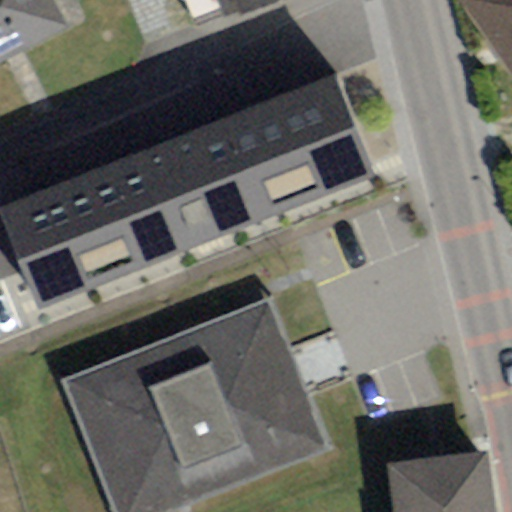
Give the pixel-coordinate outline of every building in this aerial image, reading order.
[(0,0),(0,56),(69,23),(57,0),(0,0)] [(183,0),(196,27),(257,0),(183,0)] [(511,0),(475,0),(511,59),(511,0)] [(376,165),(334,62),(3,196),(45,299),(376,165)] [(269,304),(67,384),(118,511),(168,511),(327,449),(269,304)] [(499,511),(490,441),(388,455),(397,511),(499,511)]
